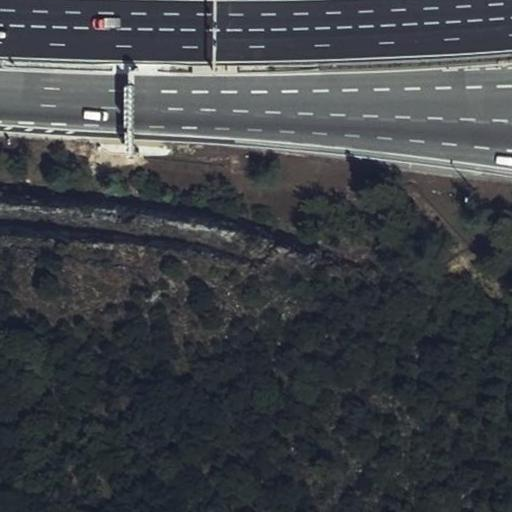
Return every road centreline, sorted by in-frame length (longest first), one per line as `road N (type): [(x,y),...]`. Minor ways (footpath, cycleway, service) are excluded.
road 1 (motorway): [(511,26),(186,38),(0,31)]
road 2 (motorway): [(132,99),(511,160)]
road 3 (motorway): [(132,99),(511,110)]
road 4 (motorway): [(0,94),(132,99)]
